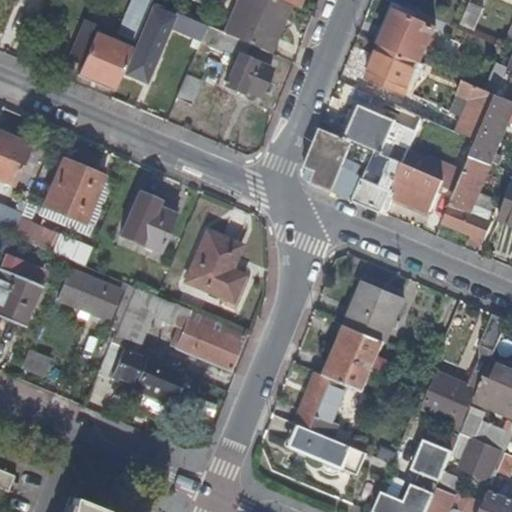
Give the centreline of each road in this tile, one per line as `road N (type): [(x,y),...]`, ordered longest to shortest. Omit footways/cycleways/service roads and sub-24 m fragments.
road 1 (residential): [(286,203),(0,76)]
road 2 (residential): [(286,203),(295,291),(217,493)]
road 3 (residential): [(511,298),(286,203)]
road 4 (residential): [(0,400),(217,493)]
road 5 (residential): [(286,203),(279,165),(345,0)]
